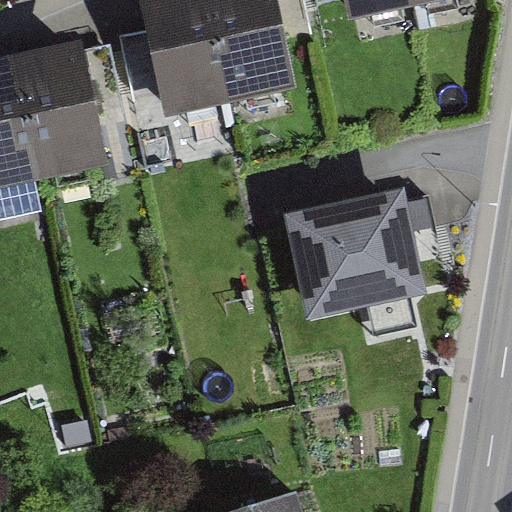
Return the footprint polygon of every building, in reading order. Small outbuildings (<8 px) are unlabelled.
[(311,0),(185,0),(163,4),(183,117),(328,92),(311,0)] [(367,0),(372,24),(495,0),(367,0)] [(123,51),(0,68),(0,190),(139,170),(123,51)] [(287,224),(308,327),(430,301),(408,199),(287,224)] [(288,511),(324,511),(322,503),(288,511)]
